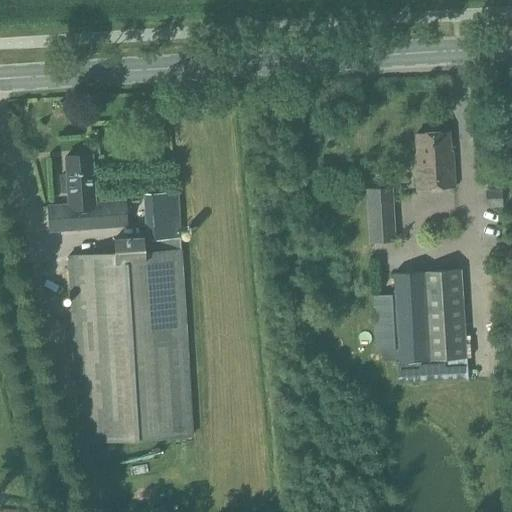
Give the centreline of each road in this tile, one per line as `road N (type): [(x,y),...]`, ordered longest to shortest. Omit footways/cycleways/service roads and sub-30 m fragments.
road 1 (secondary): [(0,79),(511,46)]
road 2 (residential): [(94,511),(0,103)]
road 3 (residential): [(0,273),(65,511)]
